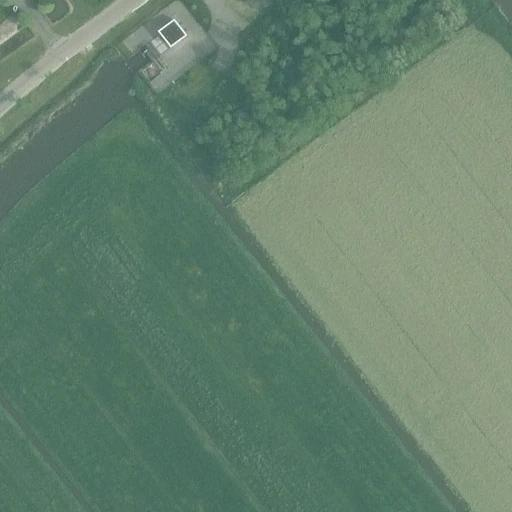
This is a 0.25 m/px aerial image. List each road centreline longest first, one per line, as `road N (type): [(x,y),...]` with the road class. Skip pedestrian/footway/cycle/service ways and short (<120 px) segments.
road 1 (tertiary): [(0,103),(132,0)]
road 2 (unknown): [(82,38),(77,60),(0,124)]
